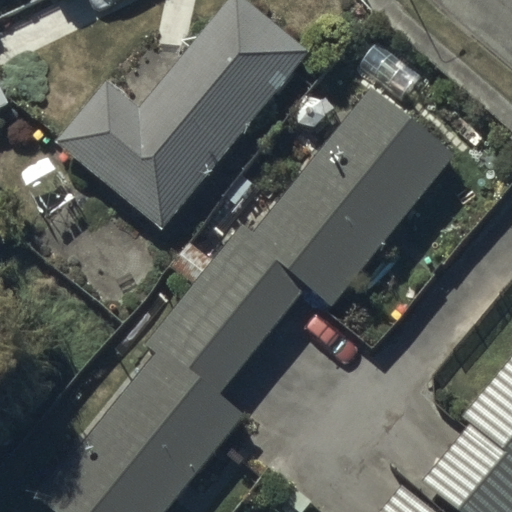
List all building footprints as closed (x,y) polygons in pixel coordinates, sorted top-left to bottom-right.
[(166,233),(315,54),(249,0),(238,0),(145,113),(110,84),(60,145),(166,233)] [(0,113),(14,106),(0,77),(0,113)] [(42,500),(56,511),(172,511),(248,420),(222,399),(311,291),(335,311),(458,162),(375,94),(257,237),(244,227),(214,262),(193,245),(174,269),(196,288),(146,347),(158,357),(42,500)] [(426,483),(459,511),(511,511),(511,365),(465,421),(473,427),(426,483)] [(431,511),(405,490),(387,511),(431,511)]
